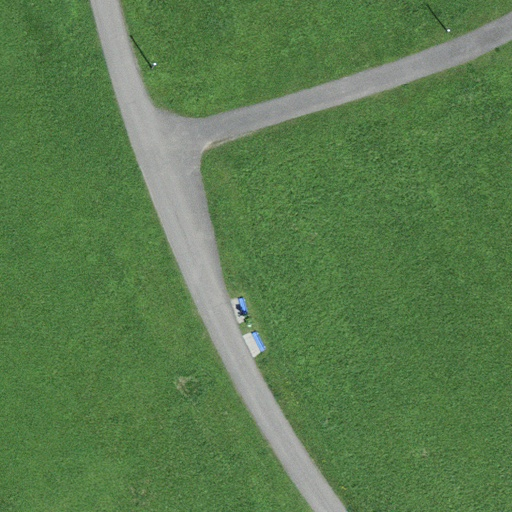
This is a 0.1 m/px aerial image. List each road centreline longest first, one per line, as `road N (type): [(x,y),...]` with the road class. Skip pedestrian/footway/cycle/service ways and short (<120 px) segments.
road 1 (unclassified): [(363,511),(269,360),(124,0)]
road 2 (track): [(179,146),(450,62),(511,28)]
